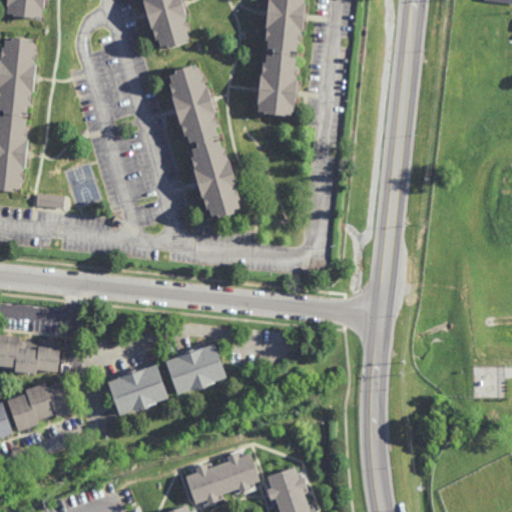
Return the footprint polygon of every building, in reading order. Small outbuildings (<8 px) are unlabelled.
[(44,0),(44,10),(43,10),(42,17),(35,17),(35,19),(14,16),(14,15),(7,14),(8,6),(7,6),(7,0),(44,0)] [(182,0),(185,7),(181,8),(184,18),(182,19),(186,31),(183,32),(186,40),(179,42),(180,45),(164,50),(162,46),(157,48),(154,41),(152,41),(149,29),(147,29),(139,1),(140,1),(139,0),(182,0)] [(302,0),(302,3),(303,3),(302,13),(306,13),(305,21),(301,21),(300,32),(299,32),(298,45),(295,44),(294,52),(288,52),(287,58),(294,59),(293,67),(296,67),(294,80),(295,80),(294,89),(297,90),(297,98),(293,97),(292,109),(291,109),(290,117),(283,116),(283,117),(262,115),(263,114),(256,113),(257,105),(255,105),(259,76),(260,76),(261,63),(263,64),(264,56),(271,57),(271,50),(265,50),(266,41),(263,41),(265,28),(264,28),(266,0),(302,0)] [(29,42),(34,43),(33,51),(36,51),(34,65),(36,65),(35,74),(37,74),(36,82),(35,82),(33,94),(32,94),(31,107),(28,106),(27,114),(21,113),(20,119),(26,120),(25,128),(29,128),(27,142),(28,142),(27,150),(29,150),(28,159),(26,159),(25,170),(24,170),(22,183),(20,183),(19,191),(14,190),(13,194),(0,192),(0,117),(3,118),(4,112),(0,111),(0,61),(2,48),(5,48),(6,40),(12,41),(12,38),(29,40),(29,42)] [(189,70),(195,68),(197,76),(200,75),(203,88),(204,87),(207,97),(211,95),(214,103),(210,105),(213,115),(211,115),(215,128),(213,128),(215,136),(209,138),(210,144),(217,142),(219,150),(222,149),(226,162),(227,161),(230,171),(234,170),(236,177),(232,179),(235,189),(234,190),(238,202),(235,203),(237,211),(231,213),(231,216),(215,221),(214,218),(208,220),(206,212),(204,212),(200,200),(199,200),(190,172),(192,171),(188,159),(191,158),(189,151),(194,149),(192,143),(186,145),(184,137),(182,138),(178,126),(177,126),(169,98),(170,97),(166,85),(169,85),(167,77),(172,75),(171,72),(188,67),(189,70)] [(64,208),(36,205),(38,193),(65,197),(64,208)] [(60,341),(57,373),(34,371),(34,375),(13,373),(14,367),(0,366),(0,335),(21,338),(20,341),(37,344),(39,339),(60,341)] [(212,346),(224,379),(176,398),(165,363),(212,346)] [(154,368),(168,400),(118,418),(107,384),(154,368)] [(18,434),(38,426),(35,422),(55,416),(57,420),(78,412),(66,381),(46,388),(45,384),(24,391),(25,395),(6,402),(18,434)] [(0,404),(2,404),(13,435),(0,439),(0,404)] [(250,455),(240,458),(238,453),(225,458),(227,464),(208,471),(206,466),(194,471),(195,475),(185,479),(194,505),(206,500),(209,505),(219,501),(217,497),(239,489),(241,493),(250,489),(249,485),(262,481),(250,455)] [(278,511),(267,477),(294,467),(310,511),(278,511)]
